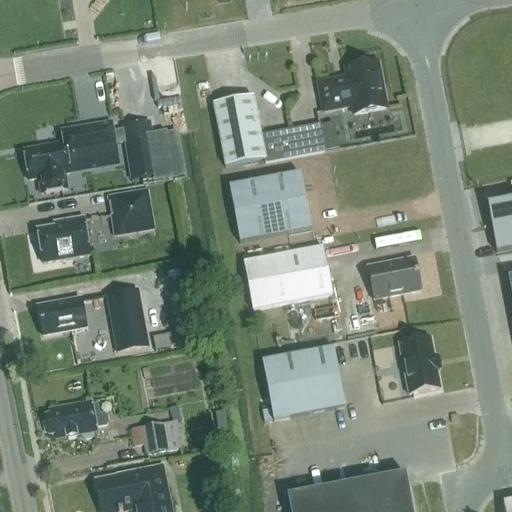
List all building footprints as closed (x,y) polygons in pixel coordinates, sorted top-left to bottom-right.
[(318,85),(324,114),(352,108),(354,117),(386,111),(378,64),(346,70),(347,80),(318,85)] [(213,106),(225,169),(265,161),(254,99),(213,106)] [(63,146),(24,153),(29,182),(37,181),(40,197),(69,193),(66,176),(70,175),(67,162),(102,156),(104,167),(118,164),(116,151),(128,149),(134,188),(158,184),(149,132),(125,136),(126,140),(114,141),(111,124),(61,132),(63,146)] [(325,154),(320,126),(290,131),(296,160),(325,154)] [(181,133),(166,136),(173,177),(188,175),(181,133)] [(300,176),(229,190),(239,245),(311,232),(300,176)] [(149,191),(107,198),(114,239),(156,232),(149,191)] [(496,254),(511,251),(511,202),(487,207),(496,254)] [(43,266),(89,258),(83,220),(61,223),(61,228),(37,232),(43,266)] [(332,297),(323,249),(243,264),(253,312),(332,297)] [(374,303),(421,294),(414,261),(367,270),(374,303)] [(138,291),(106,297),(116,355),(149,349),(138,291)] [(37,309),(43,338),(86,330),(80,301),(37,309)] [(169,336),(153,339),(155,351),(171,349),(169,336)] [(438,358),(436,358),(433,359),(430,340),(398,346),(408,397),(440,391),(436,372),(440,372),(438,358)] [(274,424),(344,410),(333,350),(262,364),(274,424)] [(92,406),(91,404),(50,411),(51,417),(45,418),(49,437),(54,436),(55,441),(81,436),(83,440),(86,442),(92,441),(94,438),(95,434),(97,433),(96,430),(105,429),(108,425),(107,417),(103,415),(100,415),(98,405),(92,406)] [(171,424),(131,431),(134,449),(144,448),(146,458),(182,452),(177,425),(181,424),(178,408),(168,410),(171,424)] [(95,484),(100,511),(130,511),(133,511),(132,511),(171,511),(163,468),(126,475),(126,477),(95,484)] [(411,511),(405,476),(287,498),(289,511),(411,511)] [(511,511),(511,503),(503,505),(503,511),(511,511)]
